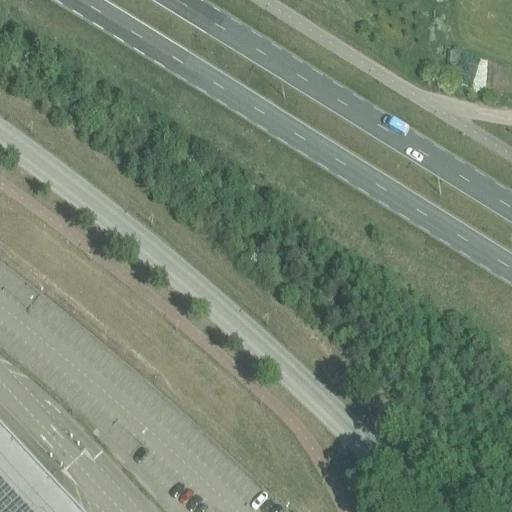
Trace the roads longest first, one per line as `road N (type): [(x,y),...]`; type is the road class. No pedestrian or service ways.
road 1 (unclassified): [(0,143),(176,272),(415,511)]
road 2 (primary): [(67,0),(511,274)]
road 3 (primary): [(511,208),(171,0)]
road 4 (unknown): [(229,511),(0,309)]
road 5 (unclassified): [(423,102),(256,0)]
